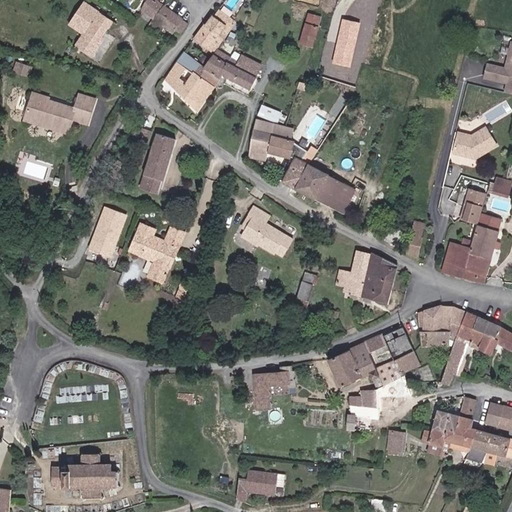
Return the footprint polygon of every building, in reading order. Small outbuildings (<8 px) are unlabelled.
[(112,29),(120,12),(99,0),(88,0),(79,20),(94,28),(88,39),(105,48),(115,30),(112,29)] [(151,0),(150,3),(161,10),(167,0),(151,0)] [(187,24),(195,12),(177,0),(167,0),(161,10),(158,14),(168,20),(170,19),(178,24),(187,24)] [(236,15),(241,9),(229,0),(225,6),(236,15)] [(310,31),(321,35),(331,5),(320,2),(310,31)] [(217,15),(215,13),(204,27),(221,42),(222,41),(234,26),(243,10),(241,9),(236,15),(225,6),(217,15)] [(223,81),(205,63),(211,56),(194,41),(174,68),(204,103),(223,81)] [(223,81),(233,70),(245,53),(247,49),(242,47),(241,50),(222,41),(221,42),(211,56),(205,63),(223,81)] [(233,70),(267,83),(279,59),(249,45),(247,49),(245,53),(233,70)] [(30,67),(44,71),(46,62),(32,59),(30,67)] [(511,64),(495,61),(492,75),(510,78),(511,76),(511,64)] [(86,127),(90,114),(92,103),(66,97),(67,93),(50,89),(43,117),(86,127)] [(93,98),(111,103),(113,93),(96,89),(93,98)] [(272,92),(269,102),(295,109),(297,99),(273,92),(272,92)] [(90,114),(107,118),(111,103),(93,98),(92,103),(90,114)] [(302,120),(267,109),(257,146),(278,153),(281,143),(299,148),(303,133),(299,132),(302,120)] [(145,125),(152,128),(157,118),(150,114),(149,117),(145,125)] [(140,123),(145,125),(149,117),(143,115),(140,123)] [(486,153),(505,140),(492,122),(480,131),(476,133),(466,131),(462,148),(474,151),(478,148),(485,150),(486,153)] [(145,174),(165,181),(183,132),(163,124),(145,174)] [(303,133),(299,148),(303,150),(309,153),(316,140),(303,133)] [(291,173),(304,181),(316,157),(309,153),(303,150),(291,173)] [(270,153),(268,160),(281,164),(283,157),(270,153)] [(304,181),(350,206),(363,182),(316,157),(304,181)] [(511,170),(506,168),(502,182),(511,185),(511,170)] [(145,174),(141,184),(139,189),(159,196),(160,194),(165,181),(145,174)] [(481,198),(495,202),(499,189),(483,184),(473,215),(475,216),(481,198)] [(131,207),(112,197),(102,217),(104,218),(103,222),(100,222),(93,236),(112,246),(131,207)] [(494,206),(495,202),(481,198),(475,216),(489,220),(494,206)] [(292,251),(302,235),(275,218),(280,210),(262,200),(258,206),(262,209),(250,227),(268,238),(282,248),(284,246),(292,251)] [(473,271),(493,277),(503,240),(505,234),(508,223),(507,223),(511,211),(494,206),(489,220),(482,243),(473,271)] [(431,235),(429,234),(433,220),(421,217),(413,250),(426,254),(431,235)] [(190,233),(186,232),(177,230),(176,234),(172,233),(171,237),(159,234),(160,229),(161,224),(147,221),(139,248),(153,252),(159,246),(168,249),(166,256),(162,271),(173,275),(178,276),(190,233)] [(186,232),(190,233),(192,226),(189,225),(179,222),(177,230),(186,232)] [(266,242),(268,238),(250,227),(248,229),(266,242)] [(452,265),(473,271),(482,243),(461,238),(452,265)] [(153,252),(166,256),(168,249),(159,246),(153,252)] [(370,285),(394,292),(400,270),(401,266),(378,253),(377,252),(377,254),(363,251),(357,273),(371,277),(370,285)] [(195,276),(202,278),(205,266),(198,264),(195,276)] [(391,304),(394,292),(370,285),(371,277),(357,273),(342,268),(337,285),(353,289),(352,292),(391,304)] [(305,272),(298,297),(309,301),(317,275),(305,272)] [(448,324),(466,323),(476,303),(465,299),(461,298),(449,299),(448,324)] [(432,325),(448,324),(449,299),(435,304),(433,305),(432,325)] [(497,326),(485,319),(489,310),(476,303),(466,323),(481,330),(478,340),(497,350),(504,337),(495,332),(497,326)] [(511,321),(489,310),(485,319),(497,326),(495,332),(504,337),(511,341),(511,321)] [(422,344),(411,320),(390,328),(401,353),(422,344)] [(430,340),(460,339),(466,323),(448,324),(432,325),(429,325),(430,340)] [(471,364),(478,340),(481,330),(466,323),(460,339),(447,376),(452,376),(456,376),(462,361),(471,364)] [(385,367),(382,360),(371,336),(356,342),(368,368),(376,365),(379,369),(385,367)] [(347,376),(368,368),(356,342),(335,350),(347,376)] [(410,367),(429,360),(422,344),(401,353),(403,360),(410,357),(410,361),(410,367)] [(382,360),(385,367),(403,360),(401,353),(382,360)] [(402,373),(407,372),(403,360),(385,367),(379,369),(382,378),(402,373)] [(287,372),(259,373),(261,407),(274,406),(272,383),(293,382),(292,372),(296,372),(295,365),(286,366),(287,372)] [(402,373),(402,389),(409,388),(410,371),(407,372),(402,373)] [(384,400),(402,400),(402,389),(402,373),(382,378),(383,398),(384,400)] [(355,396),(383,398),(382,378),(366,380),(366,385),(355,388),(355,396)] [(480,416),(478,415),(484,396),(472,393),(464,413),(462,419),(477,424),(480,416)] [(355,396),(355,405),(359,405),(383,407),(383,398),(355,396)] [(492,420),(504,425),(510,405),(498,400),(492,420)] [(439,424),(457,430),(462,419),(464,413),(446,406),(439,424)] [(456,435),(476,442),(482,426),(477,424),(462,419),(457,430),(456,435)] [(397,440),(409,442),(412,421),(400,420),(397,440)] [(451,446),(456,435),(457,430),(439,424),(437,427),(429,424),(425,435),(434,438),(433,439),(451,446)] [(476,442),(493,449),(500,433),(482,426),(476,442)] [(503,452),(509,455),(511,448),(511,437),(500,433),(493,449),(489,459),(498,463),(503,452)] [(489,459),(493,449),(476,442),(468,458),(486,465),(489,459)] [(125,466),(120,466),(119,456),(106,456),(106,447),(90,448),(90,453),(61,454),(61,482),(91,482),(91,491),(108,490),(109,480),(125,479),(125,466)] [(511,448),(509,455),(503,469),(511,473),(511,469),(511,448)] [(282,487),(283,466),(253,464),(253,473),(245,473),(243,492),(253,496),(253,485),(282,487)] [(16,511),(18,500),(20,478),(4,476),(0,511),(16,511)]
